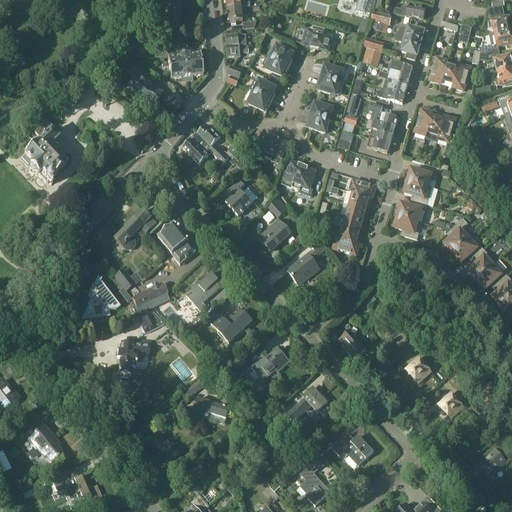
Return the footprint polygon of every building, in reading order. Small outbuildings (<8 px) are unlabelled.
[(158,0),(159,11),(163,11),(180,9),(180,8),(182,8),(181,2),(180,2),(179,0),(158,0)] [(228,5),(228,11),(245,9),(247,9),(246,2),(241,3),(240,0),(227,0),(226,0),(227,5),(228,5)] [(344,0),(354,3),(354,0),(355,0),(360,1),(357,12),(365,14),(365,13),(372,15),(376,0),(344,0)] [(409,8),(408,8),(404,7),(402,8),(401,11),(395,10),(394,16),(407,19),(407,18),(423,21),(425,11),(409,8)] [(159,11),(154,12),(156,30),(165,30),(165,26),(172,26),(172,27),(179,26),(179,25),(180,25),(179,17),(181,16),(180,9),(163,11),(159,11)] [(245,9),(228,11),(230,24),(231,24),(232,25),(236,24),(236,23),(243,22),(243,16),(246,15),(245,9)] [(495,35),(511,32),(511,31),(511,29),(511,26),(510,25),(509,19),(507,20),(506,17),(502,18),(502,15),(503,14),(502,9),(492,9),(489,10),(492,23),(495,35)] [(373,14),(372,23),(373,24),(371,31),(383,34),(384,26),(390,27),(391,18),(373,14)] [(255,30),(257,23),(243,24),(244,31),(255,30)] [(456,34),(458,28),(446,24),(444,30),(456,34)] [(467,46),(472,30),(462,27),(459,36),(461,36),(459,43),(467,46)] [(396,37),(420,44),(423,34),(408,29),(408,30),(404,29),(400,30),(399,33),(398,33),(396,37)] [(511,32),(495,35),(495,36),(490,37),(492,49),(497,48),(498,48),(511,45),(511,33),(511,32)] [(311,49),(315,51),(319,52),(319,51),(327,53),(331,39),(323,37),(323,36),(315,34),(315,35),(307,33),(303,46),(311,48),(311,49)] [(96,37),(99,48),(106,45),(103,35),(96,37)] [(239,48),(246,48),(246,36),(238,37),(238,36),(226,37),(227,47),(239,46),(239,48)] [(420,44),(396,37),(395,41),(404,44),(401,53),(408,55),(406,60),(415,62),(420,44)] [(382,54),(384,45),(366,40),(364,50),(382,54)] [(187,52),(186,42),(166,44),(167,54),(187,52)] [(139,46),(125,56),(134,62),(146,46),(139,46)] [(248,48),(246,48),(239,48),(239,46),(227,47),(226,47),(227,58),(240,57),(240,55),(249,54),(248,48)] [(271,59),(290,68),(293,62),(290,61),(292,56),(277,48),(277,49),(275,48),(271,49),(267,57),(271,59)] [(381,55),(367,50),(363,64),(378,69),(381,55)] [(479,62),(481,54),(475,53),(473,65),(479,67),(479,62)] [(495,62),(497,75),(511,71),(511,61),(511,58),(500,60),(499,54),(488,56),(481,54),(479,62),(487,64),(495,62)] [(134,62),(125,56),(120,62),(131,70),(136,63),(134,62)] [(183,58),(187,81),(192,80),(191,78),(203,77),(200,56),(183,58)] [(290,68),(271,59),(267,57),(262,67),(267,69),(266,70),(281,78),(284,73),(286,75),(290,68)] [(182,82),(187,81),(183,58),(168,60),(170,81),(182,79),(182,82)] [(442,86),(448,64),(437,61),(431,83),(442,86)] [(391,74),(411,79),(413,70),(394,64),(391,74)] [(453,89),(459,67),(458,70),(447,67),(448,64),(442,86),(443,83),(453,86),(453,89)] [(459,67),(453,89),(464,92),(470,71),(459,67)] [(239,81),(242,73),(232,68),(228,77),(231,78),(239,81)] [(320,80),(343,87),(346,78),(343,75),(342,74),(326,69),(324,74),(321,73),(320,80)] [(496,87),(499,87),(511,84),(511,71),(497,75),(498,81),(495,81),(496,87)] [(386,82),(408,88),(411,79),(391,74),(390,76),(388,76),(380,73),(378,79),(387,81),(386,82)] [(153,107),(162,95),(152,88),(154,85),(142,78),(130,95),(144,104),(145,102),(147,103),(153,107)] [(236,88),(239,81),(231,78),(228,84),(236,88)] [(343,87),(320,80),(318,87),(321,88),(319,93),(336,97),(336,96),(337,97),(341,95),(343,87)] [(250,92),(254,94),(272,103),(275,97),(273,95),(275,91),(273,90),(267,87),(255,81),(250,92)] [(384,91),(405,97),(408,88),(386,82),(384,91)] [(351,97),(358,99),(362,84),(355,83),(351,97)] [(403,105),(405,97),(384,91),(383,94),(378,92),(376,98),(403,105)] [(269,109),(272,103),(254,94),(249,105),(264,113),(266,108),(269,109)] [(500,107),(504,118),(511,114),(511,96),(498,102),(482,108),(484,114),(500,107)] [(359,109),(361,102),(352,99),(350,106),(349,109),(347,114),(353,116),(355,110),(356,108),(359,109)] [(382,112),(384,108),(372,105),(370,113),(373,114),(373,113),(375,114),(375,115),(377,115),(377,114),(382,115),(382,112)] [(311,111),(309,117),(333,124),(333,123),(335,116),(334,112),(332,112),(332,111),(316,106),(314,111),(311,111)] [(375,123),(396,130),(399,120),(394,119),(394,116),(395,117),(395,116),(382,112),(382,115),(377,114),(377,115),(375,123)] [(425,143),(426,141),(433,116),(422,113),(414,140),(425,143)] [(426,141),(437,144),(444,119),(443,122),(432,119),(433,116),(426,141)] [(333,125),(333,124),(309,117),(308,124),(311,125),(309,130),(326,135),(329,124),(333,125)] [(344,125),(345,125),(355,128),(356,128),(358,121),(347,117),(346,117),(344,125)] [(444,119),(437,144),(438,141),(448,144),(444,158),(451,160),(458,137),(451,136),(455,122),(444,119)] [(379,133),(394,137),(396,130),(375,123),(372,131),(379,133)] [(345,125),(343,132),(352,135),(355,128),(345,125)] [(53,151),(52,151),(50,149),(59,141),(51,132),(45,126),(36,135),(42,142),(37,146),(37,145),(25,157),(22,160),(31,169),(30,169),(30,174),(34,177),(38,177),(39,178),(47,185),(47,186),(53,186),(53,180),(67,166),(66,166),(69,163),(62,155),(59,158),(57,156),(57,155),(58,155),(58,154),(58,153),(60,151),(57,147),(55,150),(54,150),(53,150),(53,151)] [(199,136),(212,149),(221,140),(208,127),(199,136)] [(372,132),(370,141),(391,147),(394,137),(379,133),(372,131),(372,132)] [(215,152),(212,149),(199,136),(197,136),(195,138),(195,140),(193,142),(184,150),(200,167),(212,155),(218,161),(216,162),(222,168),(229,161),(231,159),(219,148),(215,152)] [(264,158),(272,161),(274,157),(281,159),(286,146),(279,143),(279,142),(271,140),(270,141),(263,138),(258,151),(266,154),(264,158)] [(352,144),(341,141),(338,149),(349,153),(352,144)] [(391,147),(370,141),(367,149),(388,155),(391,147)] [(480,144),(472,148),(475,155),(483,152),(480,144)] [(228,153),(233,157),(238,162),(240,164),(245,159),(234,147),(228,153)] [(233,157),(231,159),(229,161),(234,166),(236,165),(243,172),(251,164),(245,159),(240,164),(238,162),(233,157)] [(283,173),(279,185),(292,189),(300,192),(302,187),(310,190),(315,174),(308,172),(308,171),(300,168),(299,169),(292,166),(288,175),(283,173)] [(406,181),(405,182),(428,189),(430,182),(435,183),(437,173),(425,169),(424,175),(412,171),(410,176),(409,177),(408,178),(407,179),(406,180),(406,181)] [(256,202),(246,191),(243,194),(240,191),(245,187),(240,182),(231,191),(235,196),(226,204),(239,218),(245,212),(246,213),(252,207),(252,206),(256,202)] [(417,198),(415,204),(427,207),(433,190),(428,189),(405,182),(405,183),(405,185),(405,186),(405,188),(406,189),(406,190),(405,195),(417,198)] [(351,194),(372,200),(375,189),(354,183),(351,194)] [(372,200),(351,194),(353,195),(350,206),(366,211),(370,200),(372,201),(372,200)] [(278,200),(268,209),(278,220),(288,211),(278,200)] [(473,202),(467,207),(472,212),(477,207),(473,202)] [(396,216),(395,217),(422,224),(424,223),(425,221),(426,217),(426,215),(425,213),(427,207),(415,204),(414,209),(402,206),(400,211),(399,212),(398,212),(397,213),(397,214),(396,216)] [(366,211),(350,206),(347,218),(363,222),(366,211)] [(478,208),(473,213),(477,217),(482,212),(478,208)] [(128,228),(116,240),(123,248),(127,251),(132,251),(136,248),(136,243),(132,239),(138,233),(143,238),(157,225),(152,220),(152,219),(144,212),(136,220),(135,219),(127,227),(128,228)] [(312,232),(315,219),(303,216),(302,221),(304,223),(312,232)] [(417,242),(422,224),(395,217),(395,218),(395,220),(395,221),(395,222),(396,223),(396,225),(395,230),(407,233),(405,239),(417,242)] [(363,222),(347,218),(343,229),(360,234),(363,222)] [(450,256),(451,257),(468,241),(461,232),(468,226),(463,221),(451,233),(454,237),(445,246),(449,249),(449,251),(449,252),(449,254),(450,255),(450,256)] [(271,254),(274,252),(292,236),(280,222),(259,241),(271,254)] [(193,250),(198,246),(189,235),(185,239),(175,227),(159,240),(180,267),(196,254),(193,250)] [(360,234),(343,229),(340,240),(338,240),(359,246),(357,245),(360,234)] [(500,236),(504,241),(509,236),(505,232),(500,236)] [(468,241),(451,257),(452,258),(453,258),(454,259),(456,260),(457,260),(458,260),(462,264),(471,256),(475,260),(484,251),(472,238),(468,241)] [(313,263),(328,251),(320,239),(310,247),(315,253),(288,273),(299,287),(319,271),(313,263)] [(359,246),(338,240),(334,251),(356,257),(359,246)] [(475,284),(492,267),(485,259),(488,256),(484,251),(475,260),(478,264),(469,272),(473,276),(473,277),(473,279),(473,280),(474,281),(474,282),(475,284)] [(495,282),(499,286),(508,278),(496,264),(492,267),(475,284),(476,284),(477,285),(478,286),(480,286),(481,287),(482,287),(486,291),(495,282)] [(126,293),(134,286),(130,280),(123,272),(114,279),(126,293)] [(136,275),(130,280),(134,286),(141,281),(136,275)] [(218,281),(212,275),(195,290),(194,289),(186,297),(202,313),(207,308),(204,305),(221,289),(222,290),(228,284),(223,278),(218,281)] [(499,309),(499,310),(511,298),(511,282),(508,278),(499,286),(503,291),(493,299),(497,303),(497,304),(497,306),(497,307),(498,308),(499,309)] [(98,279),(90,299),(91,300),(82,322),(84,319),(96,317),(96,316),(99,315),(100,319),(110,318),(109,311),(116,310),(120,309),(121,308),(98,280),(98,279)] [(140,316),(169,302),(167,296),(163,286),(158,288),(152,291),(132,300),(140,316)] [(127,294),(122,298),(127,304),(132,301),(127,294)] [(511,298),(499,310),(500,311),(502,312),(503,313),(504,313),(505,313),(506,313),(510,317),(511,315),(511,298)] [(229,345),(253,324),(242,312),(228,325),(220,315),(210,324),(229,345)] [(152,313),(137,320),(145,335),(164,326),(161,321),(159,320),(152,313)] [(192,331),(187,335),(192,340),(196,336),(192,331)] [(356,360),(366,351),(350,332),(339,342),(356,360)] [(104,342),(89,354),(94,361),(94,362),(98,367),(104,374),(109,371),(114,377),(130,365),(119,351),(114,355),(104,342)] [(278,374),(290,363),(278,351),(267,362),(263,357),(251,369),(254,372),(250,377),(255,383),(260,378),(263,382),(269,377),(270,378),(276,372),(278,374)] [(388,375),(372,357),(361,366),(362,367),(358,370),(362,374),(366,371),(378,384),(388,375)] [(419,385),(431,374),(419,361),(407,372),(419,385)] [(246,363),(225,382),(230,387),(251,368),(246,363)] [(132,379),(116,390),(132,411),(143,403),(147,409),(157,401),(153,396),(147,400),(138,387),(143,383),(138,376),(132,380),(132,379)] [(199,381),(180,396),(185,402),(204,388),(199,381)] [(0,415),(20,400),(14,393),(12,394),(2,382),(0,384),(0,415)] [(312,408),(318,414),(320,413),(324,417),(330,411),(326,407),(328,405),(327,403),(329,401),(325,397),(322,399),(314,390),(304,399),(305,401),(292,414),(288,418),(294,424),(298,420),(298,421),(312,408)] [(221,394),(217,406),(213,405),(198,400),(195,410),(193,409),(189,420),(201,424),(204,417),(209,418),(210,415),(227,420),(229,411),(234,413),(239,399),(221,394)] [(451,421),(464,410),(451,396),(439,407),(451,421)] [(289,431),(275,416),(266,424),(280,439),(289,431)] [(59,458),(63,454),(52,441),(55,439),(44,427),(29,441),(45,459),(46,457),(52,464),(57,460),(57,461),(60,459),(59,458)] [(374,454),(359,438),(354,443),(349,437),(349,436),(339,445),(337,443),(334,446),(331,449),(340,458),(340,457),(344,453),(359,468),(374,454)] [(329,441),(318,452),(323,457),(331,449),(334,446),(329,441)] [(328,463),(323,457),(318,452),(313,457),(323,467),(328,463)] [(488,481),(506,464),(496,452),(476,469),(479,471),(471,478),(482,490),(490,483),(488,481)] [(313,457),(297,472),(307,483),(301,489),(310,499),(309,501),(316,509),(327,498),(326,497),(331,493),(314,476),(323,467),(313,457)] [(186,475),(187,476),(182,480),(186,485),(192,480),(205,471),(200,465),(186,475)] [(63,487),(67,485),(62,475),(51,480),(58,495),(65,492),(63,487)] [(46,488),(52,485),(49,478),(42,481),(46,488)] [(96,507),(104,503),(97,488),(91,490),(87,481),(82,483),(80,479),(69,484),(71,488),(67,490),(71,499),(80,495),(84,504),(93,500),(96,507)] [(275,493),(279,489),(275,484),(270,489),(275,493)] [(270,489),(269,487),(262,494),(272,505),(280,498),(275,493),(270,489)] [(484,508),(474,495),(469,499),(479,511),(484,508)] [(188,511),(206,511),(207,511),(210,509),(207,505),(209,503),(207,501),(205,503),(200,497),(191,505),(193,508),(188,511)]
